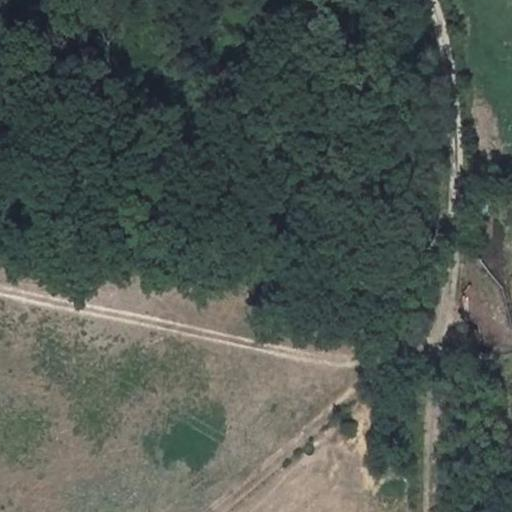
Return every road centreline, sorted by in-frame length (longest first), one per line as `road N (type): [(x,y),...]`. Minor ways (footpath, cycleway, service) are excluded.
road 1 (track): [(0,290),(384,365)]
road 2 (track): [(431,0),(451,107),(455,186),(444,311)]
road 3 (track): [(444,311),(216,511)]
road 4 (track): [(444,311),(432,511)]
